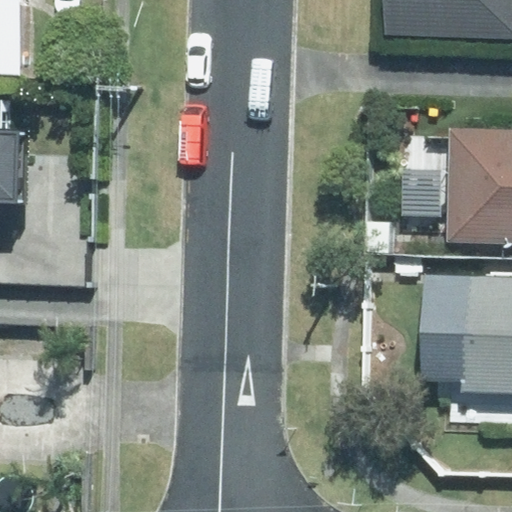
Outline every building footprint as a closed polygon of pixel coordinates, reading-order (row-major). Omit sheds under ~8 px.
[(0,0),(0,74),(31,76),(32,0),(0,0)] [(511,0),(394,0),(393,37),(511,41),(511,0)] [(0,286),(2,286),(4,206),(32,207),(34,137),(7,137),(8,101),(0,100),(0,286)] [(511,132),(457,130),(453,243),(511,245),(511,132)] [(511,394),(511,278),(449,277),(445,372),(475,373),(474,393),(511,394)]
